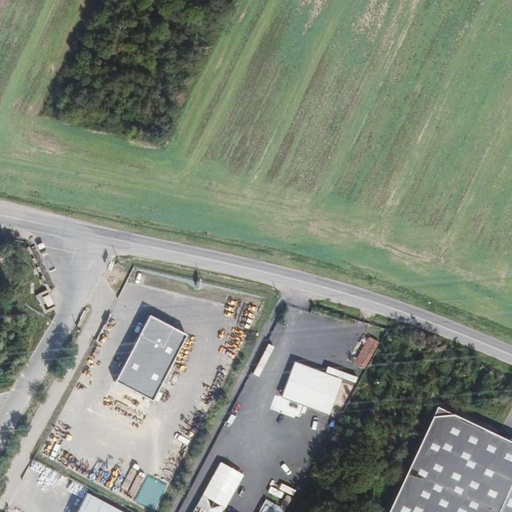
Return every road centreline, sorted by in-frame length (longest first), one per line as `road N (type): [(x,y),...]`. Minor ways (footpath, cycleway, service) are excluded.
road 1 (secondary): [(511,356),(291,279),(0,217)]
road 2 (unknown): [(291,279),(277,321),(175,511)]
